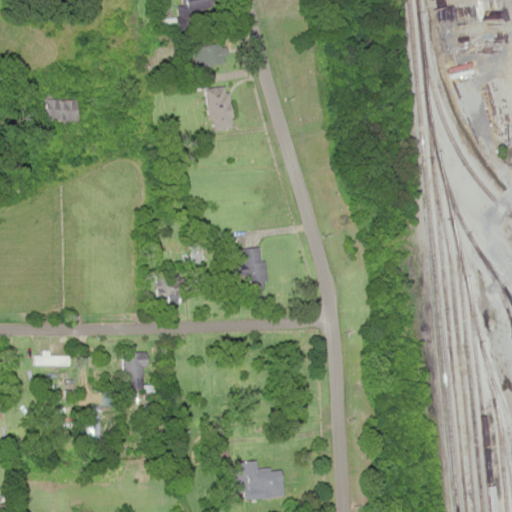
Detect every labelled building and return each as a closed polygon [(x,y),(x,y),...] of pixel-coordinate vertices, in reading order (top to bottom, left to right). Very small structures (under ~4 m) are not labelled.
[(181,0),(207,0),(208,5),(184,10),(181,0)] [(191,46),(215,42),(219,60),(194,65),(191,46)] [(470,69),(468,62),(446,67),(448,75),(470,69)] [(200,87),(219,84),(222,113),(203,116),(200,87)] [(36,96),(74,98),(72,123),(35,120),(36,96)] [(236,250),(254,248),(259,287),(241,289),(236,250)] [(178,273),(178,296),(153,296),(153,273),(178,273)] [(119,351),(137,351),(137,380),(119,380),(119,351)] [(31,353),(63,354),(63,364),(31,364),(31,353)] [(204,443),(223,442),(224,456),(205,458),(204,443)] [(230,467),(268,465),(270,492),(232,494),(230,467)]
